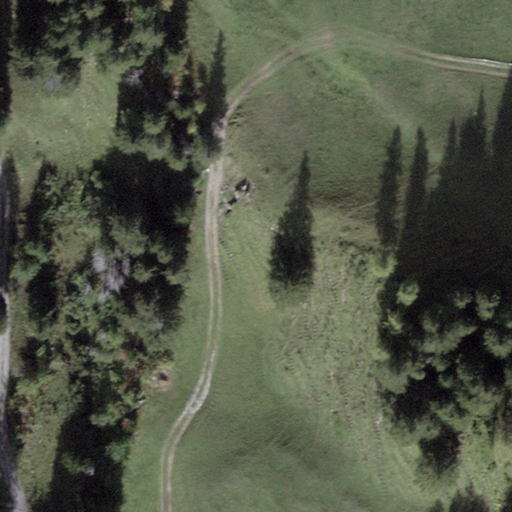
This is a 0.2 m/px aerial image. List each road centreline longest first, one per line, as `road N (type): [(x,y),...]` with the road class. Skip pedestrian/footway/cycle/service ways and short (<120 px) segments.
road 1 (track): [(165,511),(166,461),(202,384),(216,307),(210,254),(224,109),(255,87),(423,62),(511,75)]
road 2 (track): [(0,189),(0,390)]
